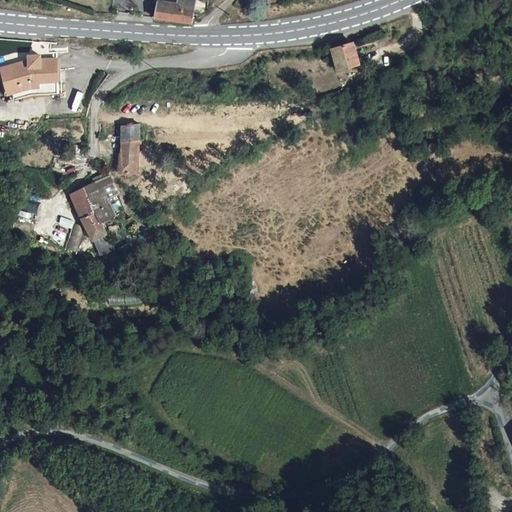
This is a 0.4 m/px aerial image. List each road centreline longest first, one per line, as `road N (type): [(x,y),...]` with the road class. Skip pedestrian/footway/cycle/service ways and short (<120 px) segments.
road 1 (unclassified): [(0,443),(61,432),(203,485),(282,495),(365,474),(413,426),(481,400)]
road 2 (secondary): [(205,35),(0,22)]
road 3 (secondary): [(400,0),(306,28),(205,35)]
